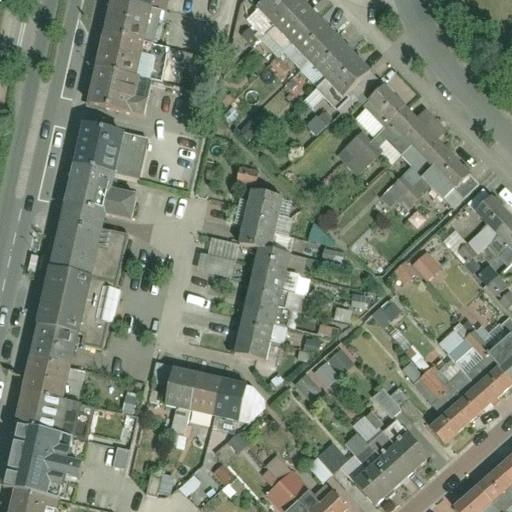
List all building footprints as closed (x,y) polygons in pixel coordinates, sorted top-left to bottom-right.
[(153,0),(110,0),(90,100),(147,112),(152,93),(135,89),(153,0)] [(347,98),(375,70),(305,0),(259,0),(255,5),(347,98)] [(471,172),(387,87),(367,108),(451,192),(471,172)] [(125,128),(89,120),(17,428),(74,441),(90,376),(70,371),(76,343),(101,348),(125,239),(108,235),(113,209),(137,214),(141,194),(112,187),(125,128)] [(236,245),(258,250),(236,349),(269,357),(292,254),(273,250),(285,198),(249,190),(236,245)] [(511,254),(511,213),(494,196),(473,217),(511,254)] [(200,255),(196,272),(232,281),(240,247),(211,240),(206,257),(200,255)] [(426,253),(411,267),(427,284),(442,269),(426,253)] [(405,286),(417,275),(406,263),(394,274),(405,286)] [(384,330),(402,314),(390,301),(372,318),(384,330)] [(511,319),(487,344),(499,356),(430,422),(445,438),(511,374),(511,319)] [(328,391),(355,365),(340,350),(313,376),(328,391)] [(242,423),(250,385),(175,370),(167,408),(242,423)] [(433,407),(450,390),(430,370),(413,387),(433,407)] [(400,390),(388,398),(384,391),(373,398),(387,420),(409,406),(400,390)] [(74,441),(17,428),(4,491),(15,493),(58,502),(60,502),(66,478),(80,481),(83,469),(69,466),(74,441)] [(433,452),(412,429),(360,478),(382,501),(433,452)] [(351,458),(366,450),(360,436),(344,444),(351,458)] [(325,486),(348,460),(331,445),(308,471),(325,486)] [(126,471),(130,452),(117,450),(113,468),(126,471)] [(511,450),(463,495),(478,511),(489,511),(511,491),(511,450)] [(272,489),(291,471),(279,459),(260,477),(272,489)] [(357,511),(366,504),(345,480),(309,511),(357,511)] [(56,511),(58,502),(15,493),(11,511),(56,511)]
